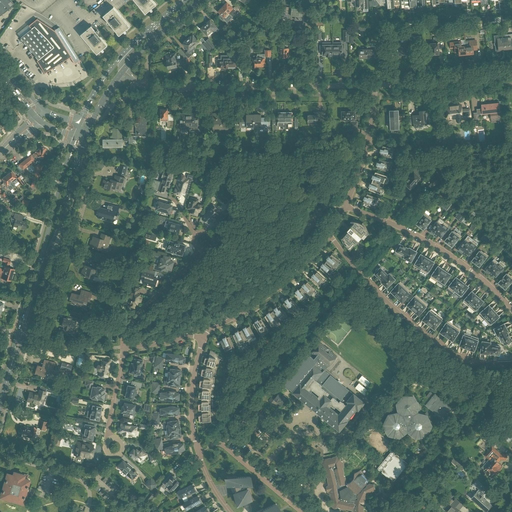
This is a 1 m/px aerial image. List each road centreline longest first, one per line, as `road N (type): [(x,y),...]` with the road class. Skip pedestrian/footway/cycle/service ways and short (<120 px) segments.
road 1 (residential): [(511,362),(472,361),(425,335),(328,233)]
road 2 (residential): [(374,84),(148,87)]
road 3 (residential): [(511,310),(434,245),(344,206)]
road 4 (residential): [(203,338),(292,275),(328,233)]
road 5 (residential): [(511,75),(374,84)]
road 6 (tertiary): [(74,135),(42,264)]
road 7 (tertiary): [(42,264),(84,138)]
road 8 (residential): [(302,511),(225,446),(197,449)]
road 9 (residential): [(344,206),(367,147),(374,84)]
road 10 (residential): [(124,347),(129,325),(199,248)]
road 11 (residential): [(86,511),(83,481),(0,454)]
